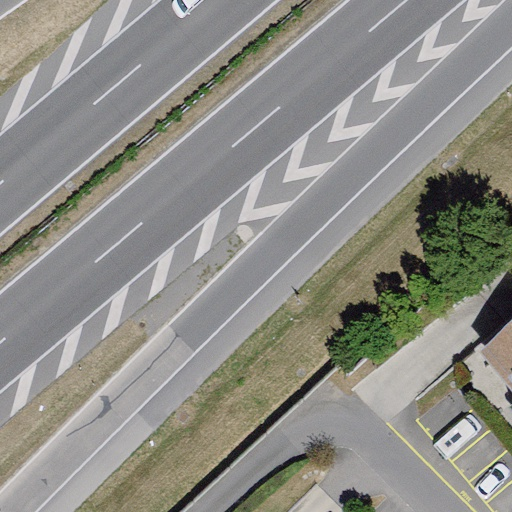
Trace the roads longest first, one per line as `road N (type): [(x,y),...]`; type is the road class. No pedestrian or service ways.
road 1 (motorway): [(11,511),(511,6)]
road 2 (motorway): [(0,343),(407,0)]
road 3 (motorway): [(219,0),(0,185)]
road 4 (residential): [(344,407),(449,511)]
